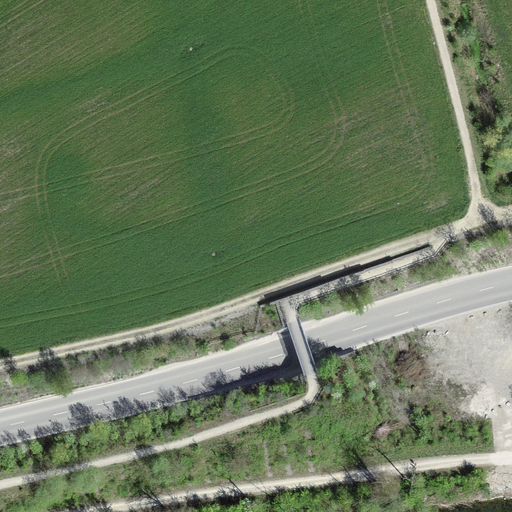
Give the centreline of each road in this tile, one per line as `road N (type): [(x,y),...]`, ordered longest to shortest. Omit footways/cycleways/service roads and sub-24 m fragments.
road 1 (unclassified): [(0,424),(167,387),(511,286)]
road 2 (track): [(0,368),(148,336),(385,246),(486,220)]
road 3 (track): [(486,220),(428,0)]
